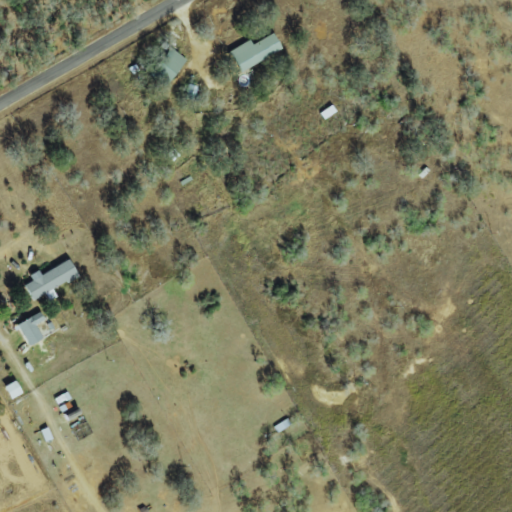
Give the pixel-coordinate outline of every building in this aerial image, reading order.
[(249,40),(228,51),(240,72),(281,49),(272,33),(251,45),(249,40)] [(184,59),(167,48),(150,74),(167,86),(184,59)] [(40,275),(37,271),(28,276),(31,281),(22,286),(30,301),(77,276),(68,260),(40,275)] [(34,325),(43,321),(39,313),(15,325),(26,347),(41,339),(34,325)] [(21,393),(14,381),(2,387),(10,400),(21,393)]
